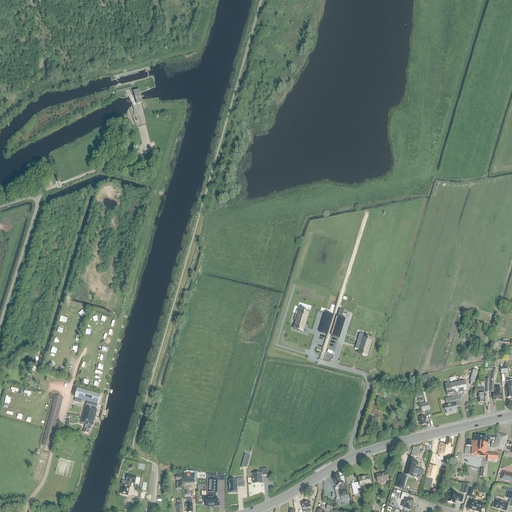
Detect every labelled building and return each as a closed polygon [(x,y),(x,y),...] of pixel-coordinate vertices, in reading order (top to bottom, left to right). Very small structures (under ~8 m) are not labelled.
[(133,92),(137,104),(142,103),(139,90),(133,92)] [(297,309),(293,320),(296,321),(294,330),(302,332),(306,317),(308,313),(299,310),(297,309)] [(326,313),(320,332),(327,335),(333,315),(326,313)] [(344,318),(336,315),(334,323),(342,325),(344,318)] [(356,345),(354,349),(359,350),(358,354),(362,355),(361,355),(363,355),(366,356),(370,342),(372,338),(372,337),(371,337),(368,336),(367,336),(364,335),(363,334),(360,333),(359,333),(359,334),(358,337),(358,338),(357,341),(357,342),(356,345)] [(471,381),(469,385),(473,386),(478,371),(472,370),(469,380),(471,381)] [(447,395),(451,394),(451,397),(444,399),(445,403),(448,403),(448,405),(443,406),(444,411),(445,410),(446,414),(453,413),(453,412),(456,411),(456,408),(460,406),(458,401),(456,393),(467,391),(464,381),(444,385),(447,395)] [(76,388),(74,398),(98,404),(100,394),(76,388)] [(485,397),(486,396),(486,394),(485,394),(484,390),(477,390),(478,394),(479,403),(480,404),(482,404),(482,403),(483,403),(483,402),(485,402),(484,397),(485,397)] [(492,394),(493,401),(502,400),(501,393),(500,393),(500,390),(494,390),(495,394),(492,394)] [(42,445),(50,447),(63,397),(55,395),(42,445)] [(418,418),(420,426),(426,425),(425,420),(426,420),(425,417),(423,417),(422,412),(430,410),(428,403),(420,404),(422,410),(420,410),(420,412),(416,413),(418,418)] [(85,424),(84,429),(83,433),(88,434),(89,430),(90,430),(92,426),(97,409),(84,405),(79,423),(85,424)] [(507,437),(497,434),(493,448),(503,451),(507,437)] [(487,457),(487,460),(497,461),(497,454),(486,453),(488,437),(474,436),(473,442),(472,442),(471,442),(466,441),(466,446),(472,446),(471,455),(475,455),(475,456),(487,457)] [(437,455),(449,458),(451,448),(450,448),(452,440),(447,439),(446,444),(439,443),(437,455)] [(242,463),(241,468),(247,467),(250,455),(245,454),(245,455),(246,455),(244,463),(242,463)] [(409,460),(405,475),(412,477),(413,473),(418,474),(419,469),(414,468),(416,462),(409,460)] [(425,477),(424,484),(430,486),(431,482),(432,482),(433,479),(434,480),(437,467),(429,465),(425,477)] [(261,476),(267,475),(267,468),(261,469),(261,473),(252,474),(253,480),(252,480),(252,481),(253,481),(253,483),(253,484),(262,483),(261,476)] [(501,479),(511,482),(511,474),(503,472),(501,479)] [(388,480),(386,473),(376,475),(378,484),(381,484),(381,482),(388,480)] [(135,484),(136,477),(127,475),(126,482),(125,486),(122,486),(121,494),(127,495),(128,490),(129,490),(130,487),(130,488),(131,483),(135,484)] [(183,475),(183,483),(194,483),(194,484),(194,475),(183,475)] [(399,475),(396,487),(404,489),(407,477),(399,475)] [(338,485),(340,489),(340,491),(339,491),(340,497),(348,495),(347,489),(346,489),(346,487),(344,483),(342,483),(341,481),(338,476),(332,478),(335,483),(334,484),(336,487),(338,485)] [(368,476),(359,478),(360,482),(351,484),(354,494),(358,493),(357,488),(370,486),(368,476)] [(244,486),(244,478),(240,478),(240,481),(237,481),(237,480),(228,481),(229,494),(238,493),(237,486),(244,486)] [(214,493),(216,493),(217,480),(209,479),(208,493),(214,493)] [(447,502),(454,504),(455,501),(462,503),(463,496),(457,494),(450,492),(449,492),(448,494),(448,495),(449,495),(447,502)] [(207,493),(207,496),(208,496),(208,498),(203,498),(203,503),(205,503),(205,506),(210,506),(210,507),(210,506),(212,506),(212,507),(212,506),(218,506),(218,501),(216,501),(216,497),(215,497),(214,493),(208,493),(207,493)] [(406,509),(411,510),(412,505),(413,500),(407,498),(408,495),(402,493),(400,499),(403,500),(401,507),(406,508),(406,509)] [(60,497),(58,496),(56,500),(63,503),(66,497),(61,495),(60,497)] [(492,507),(506,511),(508,504),(495,500),(492,507)] [(470,501),(468,508),(480,511),(482,504),(470,501)] [(309,502),(302,503),(303,511),(308,511),(309,511),(311,511),(309,502)] [(326,509),(332,511),(334,505),(328,503),(326,509)]
